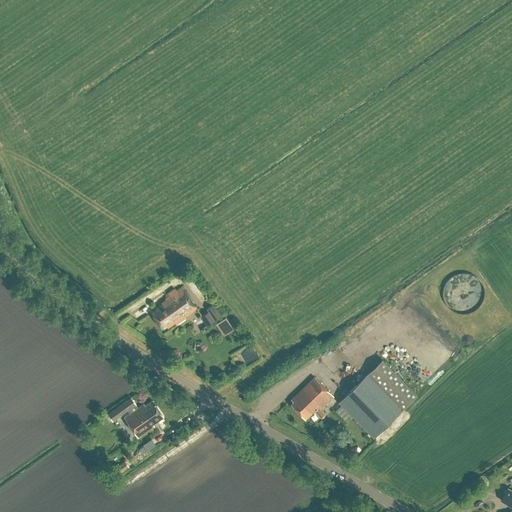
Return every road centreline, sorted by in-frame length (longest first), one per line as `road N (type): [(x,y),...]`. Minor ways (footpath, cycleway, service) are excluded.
road 1 (tertiary): [(405,511),(69,307),(19,262),(0,228)]
road 2 (track): [(511,190),(391,273)]
